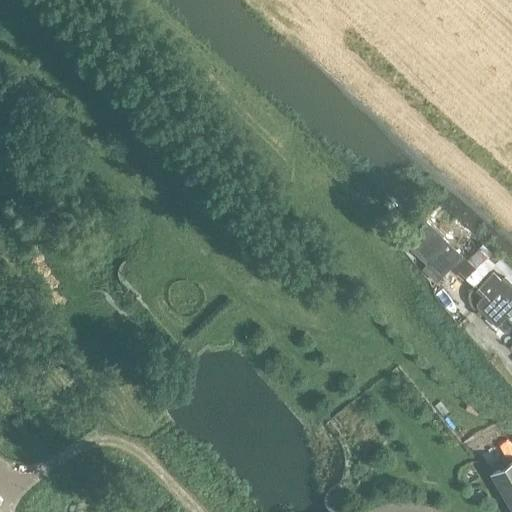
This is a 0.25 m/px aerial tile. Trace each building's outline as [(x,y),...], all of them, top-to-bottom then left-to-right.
[(419,237),(408,228),(397,236),(426,262),(420,268),(432,285),(463,257),(430,226),(419,237)] [(127,286),(128,285),(129,286),(135,293),(134,294),(180,345),(182,343),(188,351),(187,352),(189,353),(190,353),(189,354),(190,355),(191,355),(192,355),(191,356),(193,358),(209,343),(207,340),(194,352),(181,338),(180,339),(140,295),(141,293),(128,280),(127,281),(124,277),(123,276),(122,275),(121,273),(121,271),(121,269),(121,267),(122,265),(124,263),(128,259),(125,256),(119,262),(118,265),(117,267),(117,269),(117,271),(117,273),(118,275),(119,277),(122,280),(123,282),(124,281),(124,282),(124,283),(125,284),(126,283),(126,284),(127,286)] [(129,286),(128,285),(127,286),(126,284),(126,283),(125,284),(124,283),(124,282),(124,281),(123,282),(122,280),(119,277),(118,275),(117,273),(117,271),(117,269),(117,267),(118,265),(119,262),(91,288),(94,287),(96,287),(98,287),(100,287),(101,287),(103,287),(106,289),(110,294),(110,295),(111,295),(112,296),(111,296),(112,297),(113,297),(114,298),(113,299),(114,300),(120,307),(121,305),(168,356),(167,357),(174,365),(175,363),(176,365),(176,366),(177,365),(178,367),(177,367),(178,368),(179,367),(180,369),(180,370),(187,364),(193,358),(191,356),(192,355),(191,355),(190,355),(189,354),(190,353),(189,353),(187,352),(188,351),(182,343),(180,345),(134,294),(135,293),(129,286)] [(497,289),(488,280),(479,288),(484,293),(477,300),(498,321),(511,304),(511,305),(511,285),(507,281),(497,289)] [(84,294),(87,296),(91,293),(93,291),(95,291),(97,290),(99,290),(102,291),(103,292),(104,293),(109,298),(108,299),(110,301),(120,312),(122,311),(162,355),(161,356),(174,370),(162,382),(164,385),(180,370),(180,369),(179,367),(178,368),(177,367),(178,367),(177,365),(176,366),(176,365),(175,363),(174,364),(167,357),(168,356),(121,305),(120,307),(114,300),(113,299),(114,298),(113,297),(112,297),(111,296),(112,296),(111,295),(110,295),(110,294),(106,289),(103,287),(101,287),(100,287),(98,287),(96,287),(94,287),(91,288),(84,294)] [(511,461),(491,474),(511,510),(511,461)] [(326,505),(329,508),(330,510),(331,510),(332,510),(331,511),(332,511),(333,511),(339,511),(336,508),(334,509),(331,506),(330,504),(329,503),(328,501),(328,499),(328,497),(329,495),(330,493),(331,491),(335,487),(332,484),(326,491),(325,493),(324,495),(324,497),(324,499),(324,501),(325,503),(326,505)] [(333,511),(332,511),(331,511),(332,510),(331,510),(330,510),(329,508),(326,505),(325,503),(324,501),(324,499),(324,497),(324,495),(325,493),(326,491),(303,511),(333,511)]
